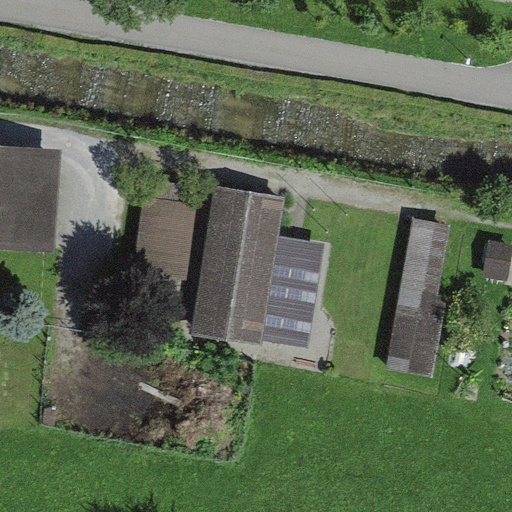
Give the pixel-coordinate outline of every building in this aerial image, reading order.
[(66,151),(0,147),(0,242),(60,246),(66,151)] [(293,199),(224,189),(202,332),(271,343),(286,238),(293,199)] [(205,205),(155,198),(144,274),(194,282),(205,205)] [(459,228),(422,222),(396,366),(441,374),(455,299),(447,297),(459,228)] [(314,349),(329,245),(286,238),(271,343),(314,349)]
